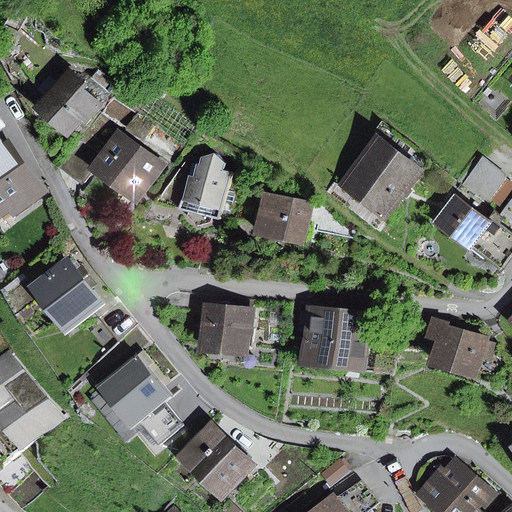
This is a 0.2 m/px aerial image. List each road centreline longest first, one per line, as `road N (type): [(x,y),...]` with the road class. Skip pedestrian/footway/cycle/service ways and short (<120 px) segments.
road 1 (residential): [(145,314),(145,298),(178,281),(445,310),(480,309),(511,293)]
road 2 (residential): [(407,457),(285,435),(245,418),(215,397),(145,314)]
road 3 (residential): [(145,314),(69,209),(10,97)]
road 4 (residential): [(407,457),(438,442),(461,446),(511,488)]
